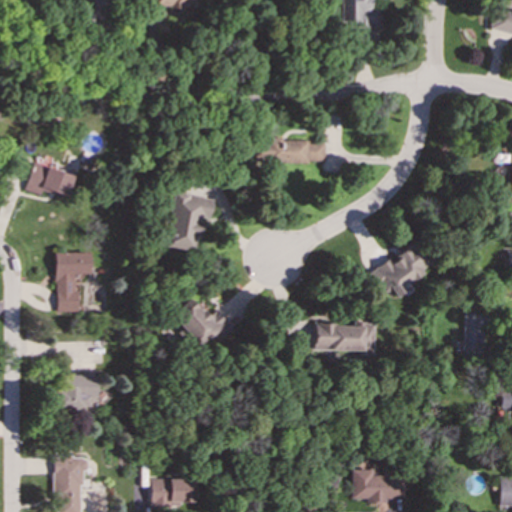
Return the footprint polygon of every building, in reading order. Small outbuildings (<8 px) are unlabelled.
[(377,27),(377,10),(369,10),(369,0),(337,0),(338,22),(356,22),(356,27),(377,27)] [(322,161),(322,143),(305,143),(305,139),(257,139),(257,162),(322,161)] [(21,190),(37,194),(38,190),(65,197),(71,175),(29,163),(21,190)] [(207,218),(210,199),(172,192),(164,245),(193,250),(195,237),(198,238),(201,217),(207,218)] [(368,273),(383,293),(388,289),(394,297),(404,290),(401,286),(429,265),(410,241),(368,273)] [(87,252),(52,252),(53,311),(75,311),(74,273),(87,273),(87,252)] [(213,310),(205,317),(188,298),(168,315),(195,347),(212,333),(218,340),(230,329),(213,310)] [(462,314),(463,355),(479,355),(479,346),(483,345),(482,314),(462,314)] [(371,324),(311,322),(310,350),(370,352),(371,324)] [(93,397),(94,375),(58,374),(57,409),(88,410),(88,397),(93,397)] [(77,511),(77,470),(84,470),(84,456),(51,456),(51,511),(77,511)] [(349,499),(365,498),(365,511),(384,511),(384,498),(397,498),(397,488),(389,489),(389,476),(369,476),(369,469),(348,469),(349,499)] [(496,505),(510,505),(510,511),(511,511),(511,474),(496,474),(496,505)] [(175,502),(194,503),(195,479),(147,478),(146,506),(175,506),(175,502)]
